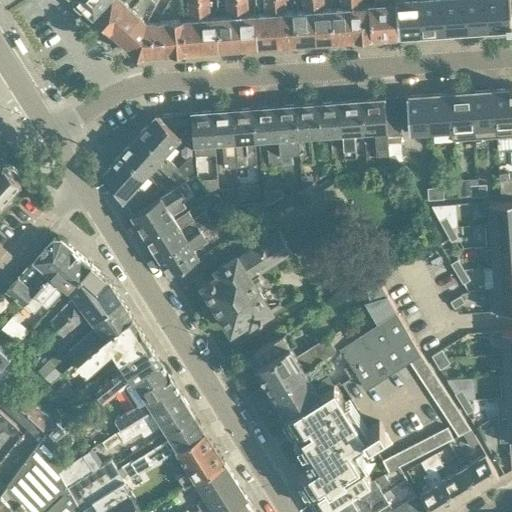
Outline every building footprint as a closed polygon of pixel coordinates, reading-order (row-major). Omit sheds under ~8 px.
[(76,0),(95,16),(109,0),(76,0)] [(131,6),(124,0),(109,0),(95,16),(109,30),(131,6)] [(109,30),(137,55),(146,54),(145,54),(144,53),(144,52),(145,51),(157,22),(147,21),(157,0),(124,0),(131,6),(109,30)] [(186,0),(188,20),(182,20),(184,52),(201,50),(197,0),(186,0)] [(197,0),(201,50),(222,49),(220,17),(209,18),(207,0),(197,0)] [(239,48),(235,0),(224,0),(226,17),(220,17),(222,49),(239,48)] [(245,0),(235,0),(239,48),(258,46),(256,14),(247,14),(245,0)] [(262,0),(264,13),(256,14),(258,46),(277,45),(273,0),(262,0)] [(295,44),(293,11),(285,11),(284,0),(273,0),(277,45),(295,44)] [(315,42),(312,0),(300,0),(302,10),(293,11),(295,44),(315,42)] [(331,41),(334,41),(331,8),(324,8),(323,0),(312,0),(315,42),(323,42),(331,41)] [(354,39),(351,0),(340,0),(341,7),(331,8),(334,41),(354,39)] [(351,0),(354,39),(371,38),(368,5),(361,5),(360,0),(351,0)] [(398,36),(394,0),(380,0),(381,4),(368,5),(371,38),(398,36)] [(394,0),(398,36),(420,34),(418,0),(394,0)] [(440,0),(418,0),(420,34),(443,33),(440,0)] [(440,0),(443,33),(466,31),(463,0),(440,0)] [(489,30),(486,0),(463,0),(466,31),(489,30)] [(509,0),(486,0),(489,30),(511,28),(511,14),(509,0)] [(144,52),(144,53),(145,54),(146,54),(181,52),(184,52),(182,20),(157,20),(157,22),(145,51),(144,52)] [(497,136),(511,134),(511,87),(494,89),(497,136)] [(472,90),(475,137),(497,136),(494,89),(472,90)] [(472,90),(450,92),(453,129),(452,129),(453,139),(475,137),(472,90)] [(431,131),(452,129),(453,129),(450,92),(428,93),(431,131)] [(428,93),(406,95),(409,132),(431,131),(428,93)] [(386,135),(388,137),(389,154),(394,153),(398,160),(403,159),(398,96),(383,97),(386,135)] [(386,135),(383,97),(362,99),(365,131),(375,130),(377,155),(389,154),(388,137),(386,135)] [(362,99),(340,100),(344,157),(345,171),(353,170),(352,156),(356,156),(355,132),(365,131),(362,99)] [(344,157),(340,100),(318,102),(321,134),(331,133),(333,158),(344,157)] [(321,134),(318,102),(296,104),(299,136),(298,136),(299,152),(300,162),(312,161),(311,135),(321,134)] [(299,136),(296,104),(278,105),(282,164),(290,163),(293,163),(292,152),(299,152),(298,136),(299,136)] [(278,105),(254,107),(256,139),(267,138),(269,165),(282,164),(278,105)] [(247,140),(256,139),(254,107),(232,108),(236,167),(249,166),(247,140)] [(236,167),(232,108),(213,110),(215,142),(222,141),(224,168),(236,167)] [(213,110),(192,111),(193,122),(195,156),(216,155),(215,142),(213,110)] [(156,114),(139,132),(164,154),(193,122),(192,111),(156,114)] [(164,154),(139,132),(121,151),(146,174),(156,164),(168,175),(179,168),(178,167),(164,154)] [(146,174),(121,151),(105,169),(123,198),(132,213),(154,199),(137,184),(146,174)] [(192,170),(191,155),(178,167),(179,168),(187,175),(192,170)] [(0,201),(21,178),(21,176),(20,173),(18,170),(16,168),(14,166),(11,164),(8,163),(5,163),(3,161),(0,165),(0,164),(0,201)] [(509,171),(499,172),(501,193),(501,194),(511,192),(511,177),(509,177),(509,171)] [(301,174),(302,189),(312,183),(315,173),(301,174)] [(302,189),(296,193),(304,206),(336,186),(330,175),(317,183),(316,180),(312,183),(302,189)] [(132,213),(147,236),(176,217),(174,214),(187,206),(182,199),(193,192),(185,180),(154,199),(132,213)] [(471,196),(479,195),(478,183),(470,184),(471,196)] [(478,183),(479,195),(487,195),(486,183),(478,183)] [(248,184),(238,184),(239,187),(240,199),(249,199),(248,184)] [(428,199),(436,198),(435,186),(427,187),(428,199)] [(435,186),(436,198),(444,198),(443,186),(435,186)] [(232,209),(241,205),(240,199),(239,187),(220,189),(232,209)] [(284,189),(264,191),(265,203),(273,202),(284,195),(284,189)] [(511,198),(488,201),(490,222),(511,220),(511,198)] [(221,216),(230,211),(223,200),(215,205),(221,216)] [(261,201),(258,203),(248,209),(254,219),(262,214),(261,201)] [(176,217),(147,236),(159,254),(213,222),(205,210),(194,217),(188,209),(176,217)] [(447,215),(440,219),(445,230),(452,226),(447,215)] [(491,244),(511,242),(511,220),(490,222),(485,222),(487,246),(491,246),(491,244)] [(159,254),(171,273),(199,255),(195,248),(220,233),(213,222),(159,254)] [(458,236),(452,226),(445,230),(449,237),(451,240),(458,236)] [(221,272),(203,283),(231,329),(249,317),(251,320),(254,318),(255,319),(269,311),(267,309),(271,306),(257,284),(262,280),(257,271),(294,248),(280,227),(217,267),(221,272)] [(54,237),(7,288),(20,300),(14,306),(17,309),(24,302),(71,246),(60,236),(54,237)] [(511,242),(491,244),(491,246),(493,266),(511,265),(511,242)] [(71,246),(24,302),(35,311),(41,304),(46,308),(66,285),(68,286),(90,263),(71,246)] [(457,258),(451,262),(457,272),(464,268),(457,258)] [(106,276),(90,263),(68,286),(74,294),(51,320),(52,322),(38,337),(42,341),(57,326),(82,303),(95,292),(93,289),(106,276)] [(511,287),(511,265),(493,266),(494,287),(494,288),(511,287)] [(464,268),(457,272),(463,283),(470,278),(464,268)] [(378,275),(365,282),(370,299),(386,290),(378,275)] [(92,318),(121,297),(110,279),(106,276),(93,289),(95,292),(82,303),(57,326),(42,341),(51,349),(62,337),(89,314),(92,318)] [(511,287),(494,288),(494,287),(490,287),(491,311),(511,309),(511,287)] [(465,301),(461,294),(450,300),(455,307),(465,301)] [(104,334),(132,314),(121,297),(92,318),(96,324),(68,348),(77,358),(104,334)] [(421,352),(397,309),(339,345),(366,388),(410,360),(421,353),(421,352)] [(147,339),(132,314),(104,334),(77,358),(73,361),(82,372),(107,351),(112,360),(114,362),(119,357),(147,339)] [(511,329),(502,330),(503,352),(511,351),(511,329)] [(282,334),(252,353),(259,364),(256,365),(272,390),(325,357),(335,351),(334,349),(325,335),(295,354),(289,345),(282,334)] [(104,399),(120,386),(122,385),(134,375),(160,359),(147,339),(119,357),(114,362),(115,363),(119,370),(93,390),(101,401),(104,399)] [(0,361),(9,351),(0,342),(0,361)] [(431,354),(435,361),(446,355),(442,348),(431,354)] [(505,374),(511,373),(511,351),(503,352),(505,373),(505,374)] [(421,353),(410,360),(414,366),(425,359),(421,353)] [(450,361),(446,355),(435,361),(440,368),(450,361)] [(325,357),(272,390),(286,413),(283,415),(286,419),(321,396),(336,386),(329,375),(334,372),(325,357)] [(47,359),(37,370),(50,382),(61,372),(47,359)] [(121,428),(180,390),(169,374),(163,363),(160,359),(134,375),(122,385),(120,386),(133,406),(115,418),(121,428)] [(425,359),(414,366),(418,371),(429,364),(425,359)] [(429,364),(418,371),(422,377),(433,370),(429,364)] [(433,370),(422,377),(425,383),(436,376),(433,370)] [(501,396),(511,395),(511,373),(505,374),(505,373),(500,373),(501,395),(501,396)] [(436,376),(425,383),(429,389),(440,382),(436,376)] [(67,396),(73,391),(64,382),(57,389),(65,396),(67,396)] [(440,382),(429,389),(433,394),(444,387),(440,382)] [(321,396),(286,419),(294,432),(306,424),(309,428),(297,436),(307,453),(314,464),(298,475),(308,491),(321,482),(324,486),(311,495),(321,511),(350,492),(374,479),(365,465),(370,462),(359,446),(369,440),(375,449),(392,438),(382,423),(366,433),(358,421),(336,386),(321,396)] [(444,387),(433,394),(437,400),(448,393),(444,387)] [(461,403),(468,398),(461,388),(455,392),(461,403)] [(117,430),(102,440),(107,448),(122,438),(123,439),(124,441),(142,430),(144,434),(162,423),(166,429),(193,412),(190,406),(180,390),(121,428),(117,430)] [(0,396),(0,402),(8,410),(14,402),(3,393),(0,396)] [(448,393),(437,400),(440,406),(451,399),(448,393)] [(511,395),(501,396),(501,395),(497,395),(498,418),(511,417),(511,395)] [(30,396),(19,407),(25,411),(30,416),(35,420),(45,430),(46,431),(56,420),(30,396)] [(474,409),(468,398),(461,403),(467,413),(474,409)] [(440,406),(444,411),(455,404),(451,399),(440,406)] [(19,407),(14,402),(8,410),(13,414),(19,407)] [(444,411),(448,417),(459,410),(455,404),(444,411)] [(13,414),(18,419),(25,411),(19,407),(13,414)] [(0,410),(0,431),(5,427),(2,424),(8,418),(0,410)] [(459,410),(448,417),(452,423),(463,416),(459,410)] [(18,419),(23,423),(30,416),(25,411),(18,419)] [(204,428),(193,412),(166,429),(170,435),(145,450),(117,468),(124,478),(170,450),(204,428)] [(28,427),(28,428),(35,420),(30,416),(23,423),(28,427)] [(463,416),(452,423),(455,428),(466,422),(463,416)] [(500,440),(510,440),(511,469),(511,468),(511,417),(498,418),(500,440)] [(5,427),(13,434),(19,428),(8,418),(2,424),(5,427)] [(35,420),(28,428),(39,438),(45,430),(35,420)] [(56,420),(46,431),(48,432),(55,438),(60,434),(66,429),(56,420)] [(466,422),(455,428),(459,433),(463,431),(470,427),(466,422)] [(448,426),(442,430),(447,441),(454,437),(448,426)] [(471,446),(479,441),(471,428),(470,427),(463,431),(471,446)] [(196,480),(225,461),(204,428),(170,450),(183,470),(176,474),(184,487),(196,480)] [(80,511),(78,507),(61,466),(51,444),(57,440),(55,438),(48,432),(46,431),(45,430),(39,438),(22,461),(5,484),(31,511),(80,511)] [(441,444),(447,441),(442,430),(435,433),(441,444)] [(435,447),(441,444),(435,433),(429,436),(435,447)] [(428,451),(435,447),(429,436),(422,440),(428,451)] [(422,454),(428,451),(422,440),(416,443),(422,454)] [(415,457),(422,454),(416,443),(410,446),(415,457)] [(409,461),(415,457),(410,446),(403,450),(409,461)] [(403,464),(409,461),(403,450),(397,453),(403,464)] [(78,507),(120,481),(124,478),(117,468),(111,458),(93,469),(83,452),(61,466),(78,507)] [(399,466),(403,464),(397,453),(390,456),(396,467),(399,466)] [(436,453),(429,457),(436,468),(443,464),(436,453)] [(485,453),(463,466),(478,490),(499,477),(485,453)] [(390,471),(396,467),(390,456),(384,459),(390,471)] [(430,486),(420,492),(431,511),(440,511),(457,502),(442,479),(436,468),(429,457),(422,461),(429,473),(424,476),(430,486)] [(220,511),(246,495),(230,470),(225,461),(196,480),(201,489),(207,497),(198,502),(201,507),(194,511),(188,511),(187,510),(183,511),(220,511)] [(442,479),(457,502),(478,490),(463,466),(442,479)] [(350,492),(321,511),(354,511),(383,494),(380,488),(389,482),(385,473),(374,479),(350,492)] [(139,511),(128,492),(120,481),(78,507),(80,511),(95,511),(97,511),(139,511)] [(0,511),(31,511),(5,484),(0,491),(0,511)] [(383,494),(354,511),(373,511),(389,502),(387,499),(394,495),(390,489),(383,494)] [(427,511),(416,494),(404,502),(410,511),(427,511)] [(246,495),(220,511),(255,511),(256,511),(246,495)] [(410,511),(404,502),(390,510),(391,511),(410,511)]
